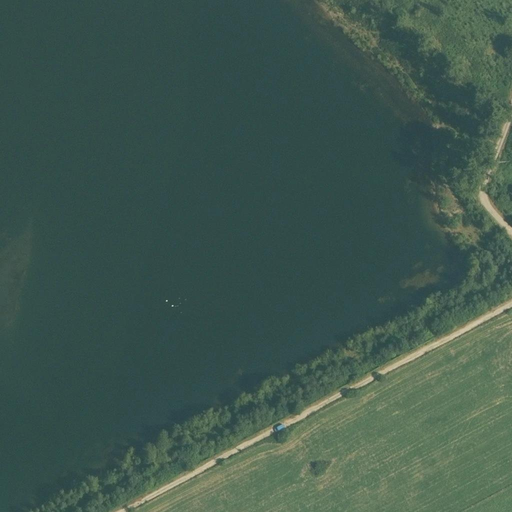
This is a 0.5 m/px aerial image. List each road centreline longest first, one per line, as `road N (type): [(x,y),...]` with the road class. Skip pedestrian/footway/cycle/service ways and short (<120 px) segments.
road 1 (track): [(122,511),(511,305)]
road 2 (track): [(511,233),(483,198),(511,111)]
